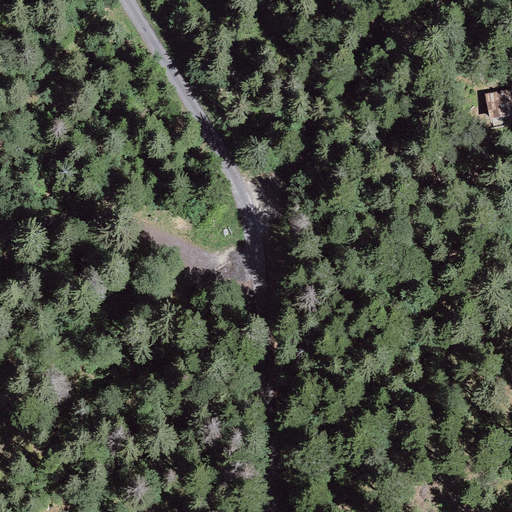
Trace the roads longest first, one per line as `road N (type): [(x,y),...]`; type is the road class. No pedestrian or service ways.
road 1 (track): [(125,0),(246,203),(273,340),(273,511)]
road 2 (track): [(0,231),(57,226),(160,235),(267,279)]
